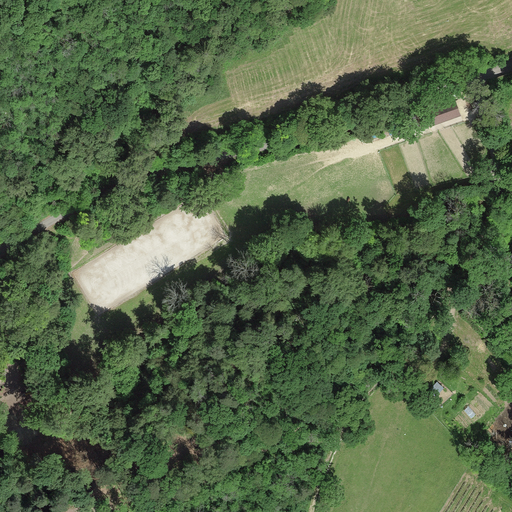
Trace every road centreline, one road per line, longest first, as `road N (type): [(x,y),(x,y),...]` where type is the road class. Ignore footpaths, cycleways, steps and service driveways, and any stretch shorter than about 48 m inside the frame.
road 1 (unclassified): [(0,252),(147,175),(342,126),(511,64)]
road 2 (track): [(450,289),(363,395),(334,444),(310,511)]
road 3 (track): [(474,78),(497,183),(481,234),(450,289)]
